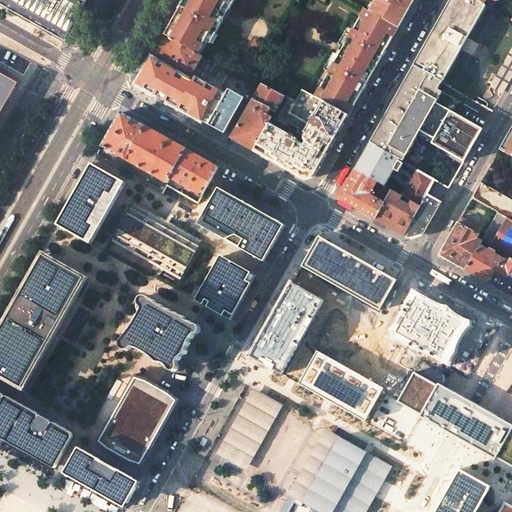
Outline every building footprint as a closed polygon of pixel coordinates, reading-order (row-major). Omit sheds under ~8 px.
[(0,0),(65,38),(86,0),(0,0)] [(197,53),(227,0),(185,0),(165,35),(197,53)] [(348,0),(370,12),(398,28),(413,0),(348,0)] [(476,0),(450,0),(414,66),(441,81),(442,81),(461,48),(467,38),(485,5),(484,4),(476,0)] [(348,116),(398,28),(370,12),(363,25),(358,22),(323,84),(328,86),(320,100),(348,116)] [(197,53),(165,35),(155,54),(191,75),(195,69),(202,57),(197,53)] [(477,44),(467,38),(461,48),(471,54),(477,44)] [(511,76),(511,47),(491,85),(503,91),(511,76)] [(202,57),(195,69),(199,70),(205,58),(202,57)] [(193,81),(152,58),(146,70),(137,85),(178,107),(193,81)] [(202,121),(221,89),(220,89),(222,85),(229,89),(245,98),(252,86),(205,58),(199,70),(193,81),(178,107),(177,108),(202,122),(202,121)] [(441,81),(414,66),(370,144),(400,161),(403,162),(418,136),(464,162),(482,129),(434,103),(441,92),(436,90),(441,81)] [(285,97),(262,84),(232,138),(254,151),(269,124),(272,118),(268,116),(271,110),(275,113),(285,97)] [(221,89),(202,121),(224,134),(245,98),(229,89),(227,92),(221,89)] [(304,137),(306,143),(303,145),(297,142),(298,141),(297,139),(269,124),(254,151),(302,178),(315,175),(326,155),(348,116),(320,100),(302,90),(296,100),(289,98),(280,115),(278,117),(298,128),(297,131),(297,132),(301,135),(302,134),(303,131),(306,133),(304,137)] [(102,146),(127,160),(146,126),(121,113),(102,146)] [(170,178),(186,149),(146,126),(127,160),(137,166),(136,168),(141,171),(142,169),(167,183),(170,178)] [(511,126),(499,149),(511,156),(511,126)] [(400,161),(370,144),(355,170),(377,182),(385,187),(400,161)] [(218,168),(186,149),(170,178),(202,196),(210,183),(218,168)] [(58,225),(92,244),(125,182),(93,164),(58,225)] [(377,182),(355,170),(338,198),(375,219),(383,205),(369,197),(372,190),(377,182)] [(431,179),(420,172),(405,198),(409,200),(420,207),(428,194),(435,181),(431,179)] [(385,187),(377,182),(372,190),(386,198),(391,190),(385,187)] [(498,213),(511,221),(511,199),(480,182),(472,198),(498,213)] [(219,188),(198,224),(261,259),(263,261),(283,224),(219,188)] [(404,198),(391,190),(386,198),(383,205),(375,219),(405,236),(420,207),(409,200),(407,204),(402,201),(404,198)] [(441,202),(428,194),(420,207),(405,236),(409,238),(423,233),(441,202)] [(140,207),(132,204),(113,239),(119,244),(125,246),(130,250),(135,252),(141,256),(148,259),(152,262),(158,265),(164,269),(171,272),(175,275),(181,278),(201,242),(197,239),(192,237),(186,233),(178,229),(173,226),(169,224),(162,219),(156,216),(152,214),(146,211),(140,207)] [(511,257),(511,221),(498,213),(482,241),(491,246),(511,257)] [(461,217),(439,255),(466,270),(480,246),(482,242),(477,239),(483,229),(461,217)] [(397,281),(320,237),(302,267),(380,311),(397,281)] [(482,242),(480,246),(488,251),(491,246),(482,241),(482,242)] [(466,270),(489,283),(504,259),(488,251),(480,246),(466,270)] [(0,377),(24,391),(86,282),(88,277),(43,252),(0,326),(0,377)] [(213,309),(230,319),(255,276),(253,274),(222,256),(197,300),(213,309)] [(511,296),(511,263),(504,259),(489,283),(511,296)] [(324,301),(293,283),(251,357),(275,370),(282,375),(324,301)] [(472,326),(472,322),(466,319),(461,316),(454,311),(449,307),(442,305),(437,303),(414,290),(408,303),(406,310),(402,317),(397,325),(392,330),(395,339),(402,342),(410,346),(414,349),(423,352),(431,355),(441,361),(450,366),(453,360),(457,353),(459,346),(463,338),(467,331),(472,326)] [(165,363),(167,364),(169,366),(171,370),(172,371),(175,371),(177,371),(178,370),(179,368),(179,365),(178,362),(179,361),(180,359),(182,357),(186,354),(187,352),(188,350),(189,346),(190,341),(192,338),(194,336),(196,335),(199,333),(201,332),(201,330),(201,328),(200,326),(199,325),(196,324),(194,324),(191,323),(188,320),(185,317),(183,316),(177,314),(173,312),(164,308),(155,302),(152,299),(148,296),(146,296),(143,296),(139,299),(138,301),(137,303),(136,306),(137,309),(138,311),(140,313),(141,315),(138,320),(136,324),(133,328),(125,339),(122,341),(122,343),(122,345),(123,348),(125,349),(128,350),(130,349),(131,349),(132,348),(133,347),(135,346),(137,347),(140,349),(144,351),(151,355),(155,358),(157,360),(159,362),(161,362),(165,363)] [(381,392),(383,388),(317,351),(299,383),(325,398),(365,421),(381,392)] [(475,403),(464,396),(452,389),(449,388),(448,389),(445,387),(438,383),(437,385),(416,372),(398,404),(420,415),(419,416),(420,417),(425,420),(429,422),(429,424),(443,432),(454,438),(468,446),(485,455),(486,454),(495,459),(496,457),(504,462),(511,466),(511,424),(504,420),(504,419),(488,409),(475,403)] [(124,376),(89,445),(134,468),(169,398),(124,376)] [(221,460),(258,394),(252,390),(215,456),(221,460)] [(52,464),(55,466),(57,463),(58,463),(72,439),(73,437),(73,436),(73,434),(72,433),(71,432),(62,426),(61,428),(52,423),(53,422),(52,422),(52,421),(43,415),(42,415),(41,415),(41,416),(40,416),(40,415),(40,414),(39,414),(8,396),(7,396),(6,396),(6,395),(5,395),(5,394),(0,391),(0,436),(6,440),(51,465),(52,464)] [(276,404),(258,394),(221,460),(239,470),(276,404)] [(276,404),(239,470),(245,473),(282,407),(276,404)] [(295,501),(332,435),(325,431),(287,497),(295,501)] [(371,457),(332,435),(295,501),(310,510),(314,511),(356,511),(383,464),(371,457)] [(118,503),(118,502),(120,503),(126,506),(140,481),(138,480),(135,478),(79,447),(67,468),(65,471),(66,472),(72,476),(72,477),(118,503)] [(383,464),(356,511),(366,511),(375,496),(385,480),(391,469),(383,464)] [(491,487),(460,469),(434,511),(476,511),(485,497),(491,487)] [(501,509),(498,511),(511,511),(511,506),(505,502),(503,505),(501,509)]
